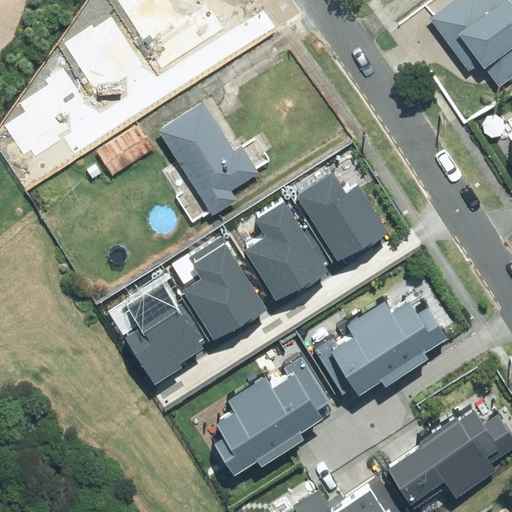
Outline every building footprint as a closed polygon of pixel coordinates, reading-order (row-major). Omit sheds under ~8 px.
[(187,0),(158,0),(121,25),(157,79),(215,42),(187,0)] [(511,64),(511,0),(506,0),(505,1),(504,0),(451,0),(429,17),(483,87),(511,64)] [(214,95),(169,125),(215,193),(260,163),(214,95)] [(144,122),(110,144),(122,162),(156,140),(144,122)] [(337,249),(386,217),(358,172),(345,178),(333,159),(295,183),(337,249)] [(275,287),(329,255),(285,190),(256,207),(266,225),(247,236),(275,287)] [(226,232),(194,251),(203,266),(183,276),(214,327),(265,296),(226,232)] [(206,332),(165,269),(129,292),(143,314),(127,324),(156,370),(183,353),(180,348),(206,332)] [(385,372),(427,344),(424,339),(446,324),(426,294),(419,300),(409,288),(393,299),(386,290),(347,314),(354,323),(331,338),(359,380),(380,366),(385,372)] [(303,424),(299,418),(321,401),(295,362),(272,375),(266,366),(228,389),(235,399),(216,410),(223,423),(214,429),(234,460),(256,445),(260,451),(303,424)] [(386,452),(414,495),(448,474),(455,484),(497,458),(492,453),(511,440),(511,421),(500,402),(486,411),(475,395),(386,452)] [(394,511),(395,511),(369,471),(331,495),(319,476),(294,492),(301,505),(288,511),(394,511)]
